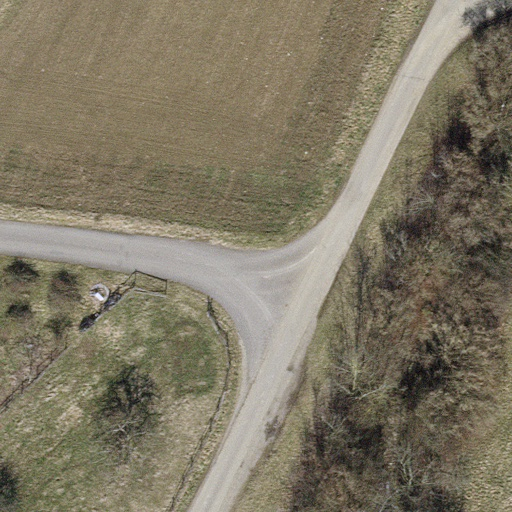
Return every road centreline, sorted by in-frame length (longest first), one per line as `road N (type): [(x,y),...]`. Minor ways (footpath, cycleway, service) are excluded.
road 1 (unclassified): [(306,316),(460,0)]
road 2 (residential): [(0,240),(213,269),(306,316)]
road 3 (unclassified): [(207,511),(306,316)]
